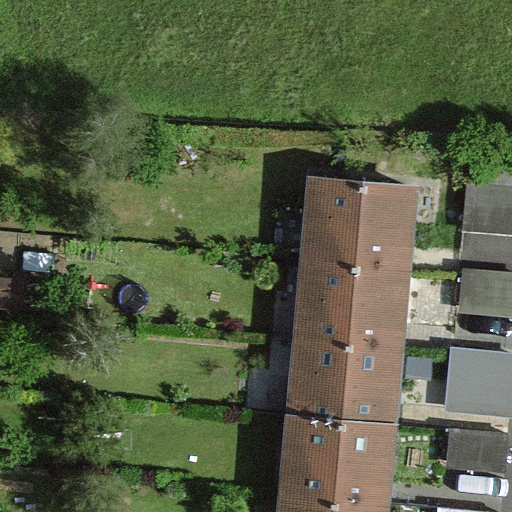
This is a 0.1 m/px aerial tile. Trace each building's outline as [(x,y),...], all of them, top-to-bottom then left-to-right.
[(511,162),(492,161),(490,201),(471,200),(469,231),(511,235),(511,162)] [(335,265),(406,272),(413,194),(322,184),(319,220),(339,220),(335,265)] [(315,263),(335,265),(339,220),(319,220),(315,263)] [(332,299),(328,342),(400,348),(406,272),(335,265),(315,263),(313,297),(332,299)] [(511,279),(464,277),(463,306),(511,308),(511,279)] [(309,340),(328,342),(332,299),(313,297),(309,340)] [(323,420),(393,426),(400,348),(328,342),(309,340),(306,380),(327,381),(323,420)] [(511,352),(455,349),(451,414),(511,417),(511,352)] [(431,358),(413,357),(412,376),(430,377),(431,358)] [(306,380),(302,418),(323,420),(327,381),(306,380)] [(315,499),(386,505),(393,426),(323,420),(302,418),(299,455),(319,457),(315,499)] [(511,437),(452,435),(451,468),(511,470),(511,437)] [(299,455),(296,497),(315,499),(319,457),(299,455)] [(385,511),(386,505),(315,499),(296,497),(294,511),(385,511)]
